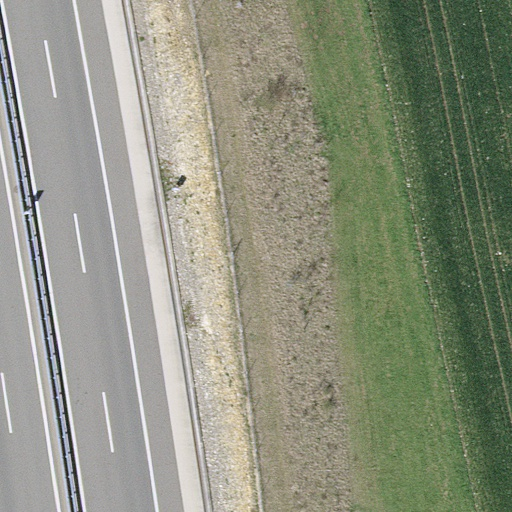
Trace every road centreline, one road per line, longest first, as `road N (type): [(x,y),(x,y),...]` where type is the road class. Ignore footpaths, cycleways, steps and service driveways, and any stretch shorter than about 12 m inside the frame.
road 1 (motorway): [(120,511),(36,0)]
road 2 (motorway): [(0,362),(22,511)]
